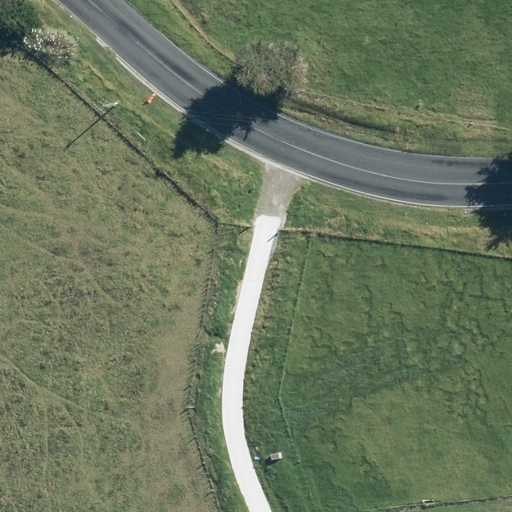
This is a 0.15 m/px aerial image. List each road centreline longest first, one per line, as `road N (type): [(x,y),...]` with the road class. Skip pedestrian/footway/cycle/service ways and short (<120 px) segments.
road 1 (tertiary): [(91,0),(173,73),(281,142),(429,185),(511,186)]
road 2 (track): [(281,142),(225,417),(263,511)]
